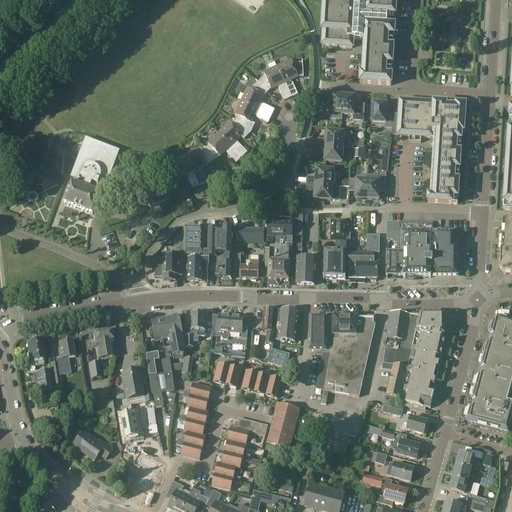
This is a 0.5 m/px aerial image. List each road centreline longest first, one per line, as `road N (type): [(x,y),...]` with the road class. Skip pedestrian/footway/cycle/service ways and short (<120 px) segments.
road 1 (residential): [(140,287),(144,262),(174,224),(251,203),(279,181),(288,117)]
road 2 (residential): [(477,300),(253,300)]
road 3 (residential): [(0,133),(140,0)]
road 4 (residential): [(153,511),(177,463),(204,467),(220,414),(263,419)]
road 5 (residential): [(481,214),(328,210)]
road 6 (residential): [(444,434),(477,300)]
road 7 (residential): [(7,326),(141,301)]
road 8 (residential): [(481,214),(489,94)]
